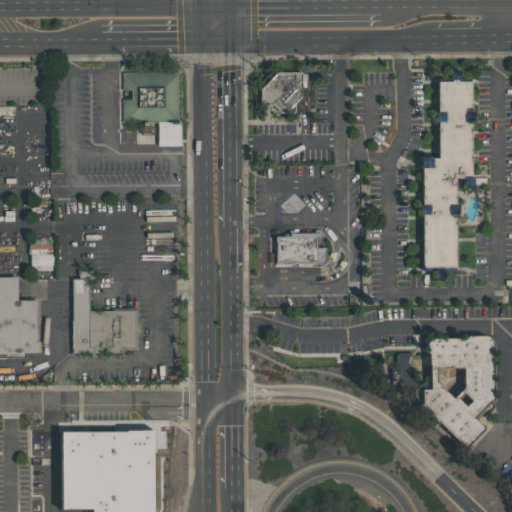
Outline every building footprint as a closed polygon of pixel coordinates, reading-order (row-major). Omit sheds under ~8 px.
[(259,105),(259,89),(276,72),(300,72),(300,74),(305,74),(305,81),(301,81),(301,82),(297,82),(297,90),(302,95),(294,103),(294,113),(280,113),(271,105),(259,105)] [(175,75),(175,121),(123,121),(123,102),(132,102),(132,90),(123,90),(123,75),(175,75)] [(451,268),(451,176),(468,176),(467,82),(433,82),(434,158),(419,159),(419,268),(451,268)] [(289,264),(289,266),(274,266),(274,235),(288,235),(288,232),(302,232),(319,232),(319,236),(316,236),(316,247),(325,247),(325,262),(324,262),(324,264),(289,264)] [(29,266),(51,265),(50,244),(29,245),(29,266)] [(0,278),(15,278),(15,301),(24,301),(33,301),(34,352),(0,352),(0,278)] [(70,280),(88,280),(88,311),(135,310),(135,350),(117,350),(117,352),(71,352),(70,280)] [(493,401),(490,401),(473,418),(484,428),(464,449),(437,423),(434,426),(415,408),(420,402),(420,389),(428,389),(428,364),(427,364),(427,354),(425,352),(425,344),(426,341),(428,339),(431,338),(466,338),(466,336),(486,336),(491,340),(493,401)] [(410,353),(397,353),(396,389),(415,390),(415,410),(419,410),(420,370),(409,370),(410,353)]
